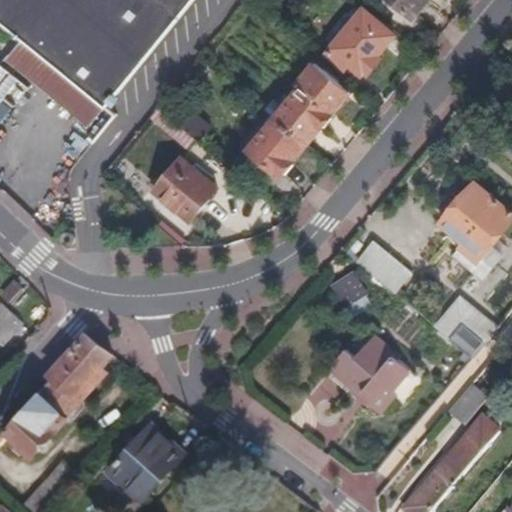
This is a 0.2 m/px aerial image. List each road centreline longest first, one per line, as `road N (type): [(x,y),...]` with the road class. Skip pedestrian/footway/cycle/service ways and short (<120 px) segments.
road 1 (residential): [(511,1),(292,255),(228,287),(145,299),(84,292)]
road 2 (residential): [(345,511),(201,404)]
road 3 (residential): [(84,292),(54,354),(0,413)]
